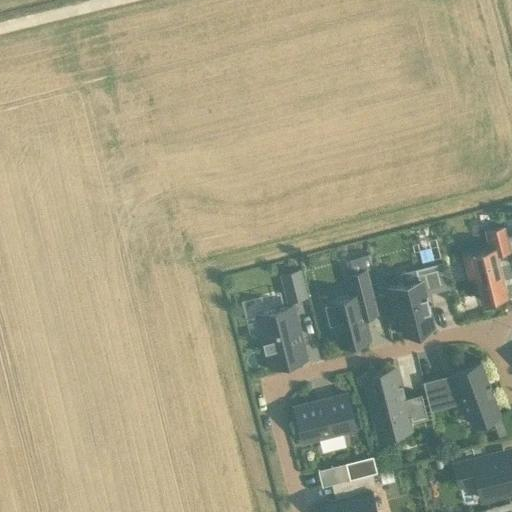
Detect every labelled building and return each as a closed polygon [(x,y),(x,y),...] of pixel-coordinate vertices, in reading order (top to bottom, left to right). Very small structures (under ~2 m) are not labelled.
[(507,293),(497,253),(510,249),(507,234),(504,224),(483,229),(483,230),(486,229),(490,244),(460,252),(467,276),(469,275),(468,272),(473,271),(480,299),(482,299),(482,296),(499,292),(499,295),(507,293)] [(376,312),(364,268),(372,266),(369,252),(345,258),(352,287),(355,286),(356,292),(328,299),(329,304),(325,305),(329,324),(334,323),(339,344),(369,336),(364,315),(376,312)] [(426,292),(425,292),(424,289),(443,284),(437,262),(415,267),(418,279),(388,286),(395,313),(399,312),(403,329),(432,322),(429,307),(426,292)] [(305,294),(299,268),(282,273),(288,299),(305,294)] [(305,356),(292,304),(257,313),(270,365),(305,356)] [(500,413),(480,358),(451,369),(471,423),(500,413)] [(427,416),(421,392),(402,397),(401,395),(404,394),(404,392),(403,393),(400,384),(402,384),(401,383),(399,383),(394,367),(363,375),(376,423),(408,415),(410,421),(427,416)] [(447,390),(444,376),(423,381),(427,396),(447,390)] [(355,426),(346,392),(294,405),(303,439),(355,426)] [(437,442),(427,444),(430,456),(440,454),(437,442)] [(501,449),(455,461),(459,478),(476,473),(483,498),(511,490),(511,456),(504,459),(501,449)] [(376,470),(372,454),(345,461),(349,477),(372,471),(376,470)] [(335,497),(325,500),(327,511),(377,511),(371,488),(376,487),(372,471),(349,477),(341,479),(345,495),(335,497)]
